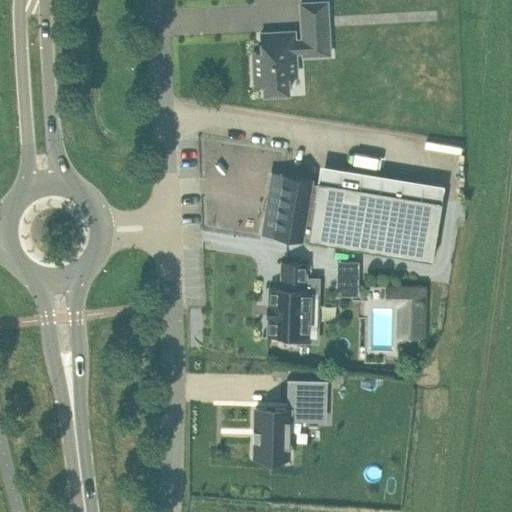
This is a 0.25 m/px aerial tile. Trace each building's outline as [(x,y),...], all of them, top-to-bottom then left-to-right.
[(254,52),(253,52),(253,54),(255,84),(264,84),(264,93),(289,92),(288,75),(297,74),(296,52),(303,52),(303,53),(303,55),(305,55),(316,55),(318,55),(328,54),(330,54),(330,52),(329,45),(327,1),(300,3),(302,39),(295,39),(295,31),(261,32),(262,52),(254,52)] [(433,258),(441,199),(318,179),(317,183),(311,182),(312,178),(284,173),(275,235),(303,240),(303,236),(310,236),(309,240),(433,258)] [(269,286),(268,333),(299,334),(299,340),(317,341),(319,286),(311,286),(311,278),(306,277),(306,262),(282,261),(281,286),(269,286)] [(357,273),(337,272),(337,288),(357,289),(357,273)] [(421,286),(401,286),(399,335),(419,335),(421,286)] [(255,407),(254,455),(276,456),(276,460),(286,461),(286,456),(289,456),(290,417),(324,418),(325,380),(328,380),(328,379),(287,378),(287,379),(290,379),(289,407),(255,407)]
